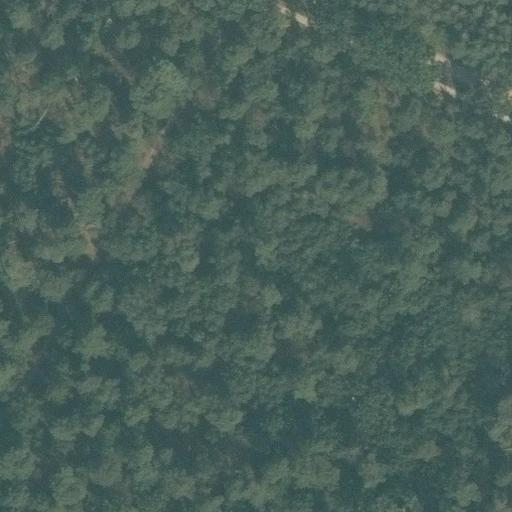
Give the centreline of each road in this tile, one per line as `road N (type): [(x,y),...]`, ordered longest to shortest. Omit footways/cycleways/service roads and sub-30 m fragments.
road 1 (track): [(0,433),(232,0)]
road 2 (track): [(511,95),(317,0)]
